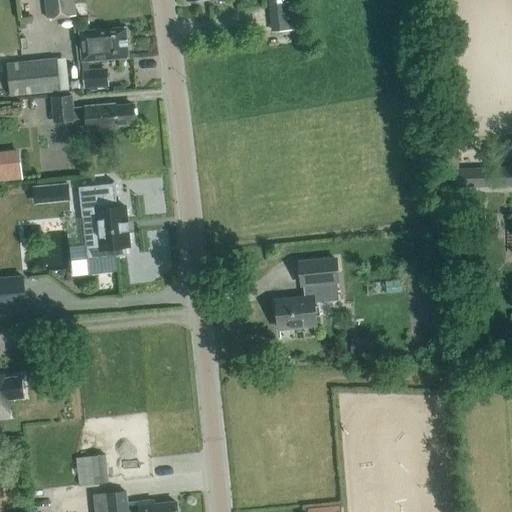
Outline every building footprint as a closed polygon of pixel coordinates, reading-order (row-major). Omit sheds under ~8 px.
[(45,0),(48,19),(74,16),(72,0),(45,0)] [(294,0),(270,0),(274,32),(298,29),(294,0)] [(21,30),(30,29),(29,21),(20,22),(21,30)] [(125,27),(94,31),(79,33),(85,88),(109,86),(107,68),(89,70),(88,61),(128,57),(125,27)] [(60,92),(57,58),(7,63),(11,97),(60,92)] [(116,125),(133,124),(131,105),(114,106),(114,105),(84,107),(84,108),(71,109),(70,96),(50,98),(53,122),(72,120),(72,119),(85,118),(86,131),(116,128),(116,125)] [(0,181),(23,179),(20,148),(0,150),(0,181)] [(511,183),(511,168),(454,170),(454,185),(511,183)] [(127,222),(125,207),(117,208),(115,182),(113,183),(113,184),(79,188),(79,189),(84,189),(86,211),(81,211),(87,260),(126,256),(125,247),(129,247),(128,231),(130,231),(129,222),(127,222)] [(316,325),(314,303),(338,300),(336,281),(338,281),(336,259),(299,263),(301,284),(303,284),(304,297),(275,300),(278,329),(316,325)] [(473,275),(466,276),(467,293),(474,292),(473,275)] [(0,309),(26,307),(23,277),(0,279),(0,309)] [(350,344),(352,360),(374,358),(372,342),(350,344)] [(0,417),(9,416),(7,400),(25,398),(22,377),(5,379),(4,376),(0,376),(0,417)] [(110,454),(90,455),(93,485),(113,483),(110,454)] [(0,481),(0,487),(1,494),(0,493),(0,509),(18,508),(15,480),(0,481)] [(125,491),(105,494),(93,495),(94,511),(175,511),(174,501),(157,503),(156,500),(126,504),(125,491)]
